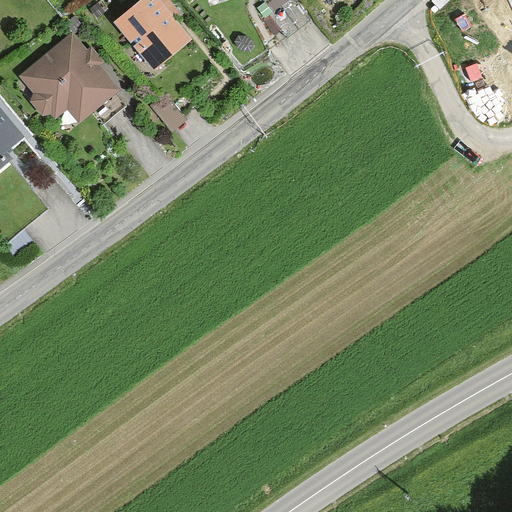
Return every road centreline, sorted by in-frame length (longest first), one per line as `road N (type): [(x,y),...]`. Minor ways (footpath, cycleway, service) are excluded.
road 1 (residential): [(0,309),(399,7)]
road 2 (tertiary): [(511,370),(365,458),(293,511)]
road 3 (residential): [(399,7),(463,125),(482,137),(511,136)]
